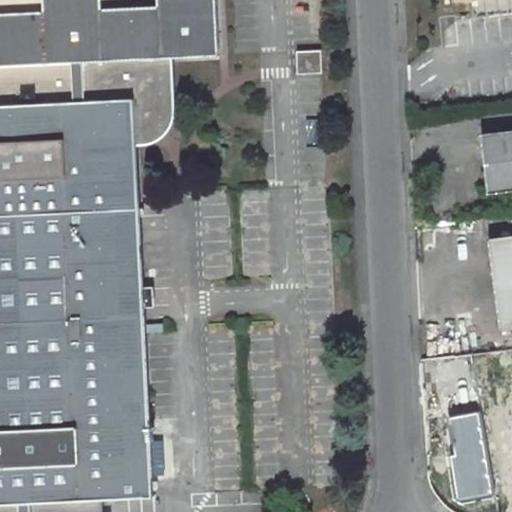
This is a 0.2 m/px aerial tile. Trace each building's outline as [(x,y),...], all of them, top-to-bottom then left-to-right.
[(0,0),(0,511),(106,511),(106,499),(158,496),(135,136),(151,136),(165,119),(164,99),(166,99),(164,58),(217,55),(214,0),(0,0)] [(296,50),(296,73),(322,71),(321,49),(296,50)] [(511,131),(482,135),(488,195),(511,192),(511,131)] [(301,186),(320,486),(345,485),(325,185),(301,186)] [(266,189),(240,190),(246,278),(271,276),(266,189)] [(226,191),(201,193),(206,280),(231,279),(226,191)] [(511,231),(491,234),(503,327),(511,325),(511,231)] [(285,488),(275,326),(249,327),(259,490),(285,488)] [(209,330),(220,493),(245,491),(235,328),(209,330)] [(511,348),(469,354),(480,413),(494,492),(495,498),(511,495),(511,421),(505,388),(511,386),(511,348)] [(459,498),(494,492),(480,413),(450,418),(459,465),(454,466),(459,498)]
